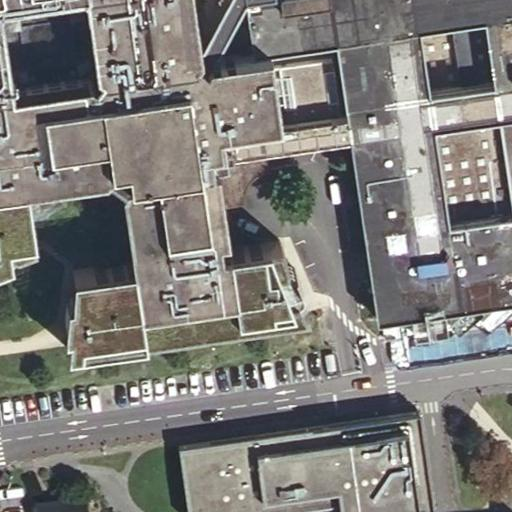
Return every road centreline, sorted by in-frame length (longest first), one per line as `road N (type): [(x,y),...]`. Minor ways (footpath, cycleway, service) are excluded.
road 1 (residential): [(354,389),(0,442)]
road 2 (residential): [(326,212),(326,169),(305,148),(276,145),(241,172),(239,203),(258,229)]
road 3 (residential): [(354,389),(326,212)]
road 4 (residential): [(354,389),(511,372)]
